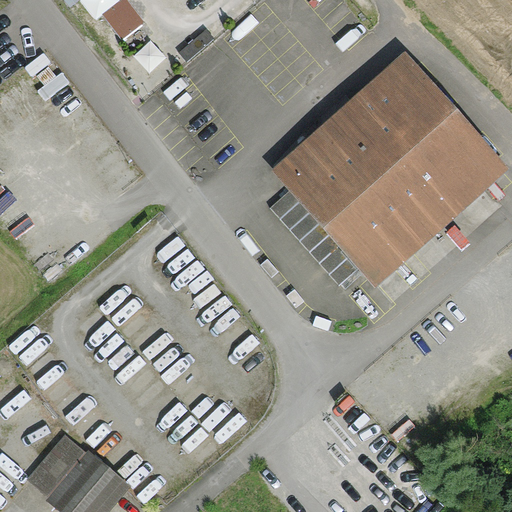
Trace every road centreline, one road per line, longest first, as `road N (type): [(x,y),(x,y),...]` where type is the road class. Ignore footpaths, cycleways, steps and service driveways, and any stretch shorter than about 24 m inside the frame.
road 1 (residential): [(29,0),(321,377)]
road 2 (unknown): [(140,427),(85,348),(73,313),(96,282),(187,206)]
